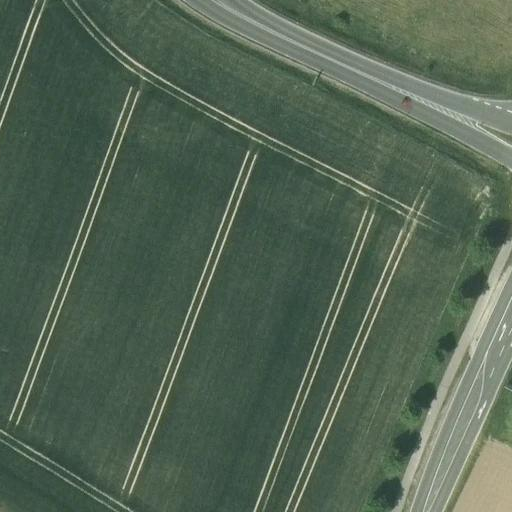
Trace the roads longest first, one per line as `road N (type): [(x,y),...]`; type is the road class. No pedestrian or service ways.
road 1 (trunk): [(186,0),(511,166)]
road 2 (trunk): [(483,115),(300,40),(231,0)]
road 3 (tertiary): [(425,511),(511,319)]
